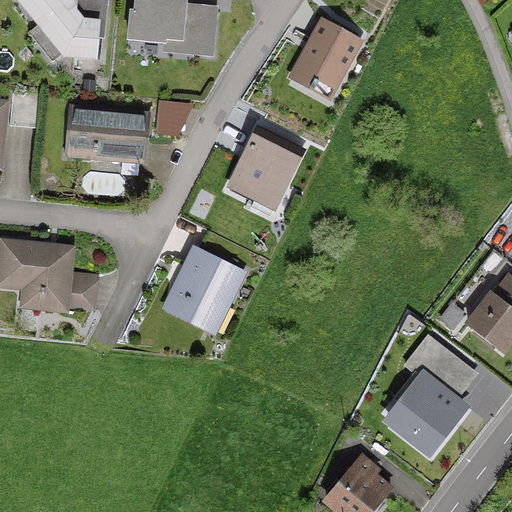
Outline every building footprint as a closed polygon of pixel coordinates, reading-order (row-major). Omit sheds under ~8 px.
[(17,0),(62,56),(100,59),(108,0),(17,0)] [(184,0),(135,0),(132,37),(165,40),(164,49),(212,53),(216,7),(184,4),(184,0)] [(357,43),(324,25),(323,24),(307,53),(304,51),(291,76),(309,86),(308,89),(311,91),(316,83),(331,91),(357,43)] [(9,105),(7,127),(35,129),(38,97),(10,94),(9,105)] [(142,160),(143,143),(146,117),(69,110),(64,157),(95,160),(95,157),(142,161),(142,160)] [(298,153),(255,132),(228,186),(253,198),(249,207),(268,216),(298,153)] [(63,310),(63,307),(69,250),(1,243),(0,250),(0,285),(38,289),(36,307),(63,310)] [(240,273),(196,251),(167,311),(202,329),(216,301),(224,305),(240,273)] [(466,325),(500,352),(511,336),(511,280),(506,277),(491,296),(490,295),(466,325)] [(471,312),(457,301),(444,318),(458,329),(471,312)] [(404,365),(418,376),(424,369),(459,397),(478,374),(428,334),(404,365)] [(418,376),(382,422),(430,459),(472,407),(459,397),(424,369),(418,376)] [(368,511),(388,488),(372,475),(376,470),(360,457),(324,501),(337,511),(368,511)]
